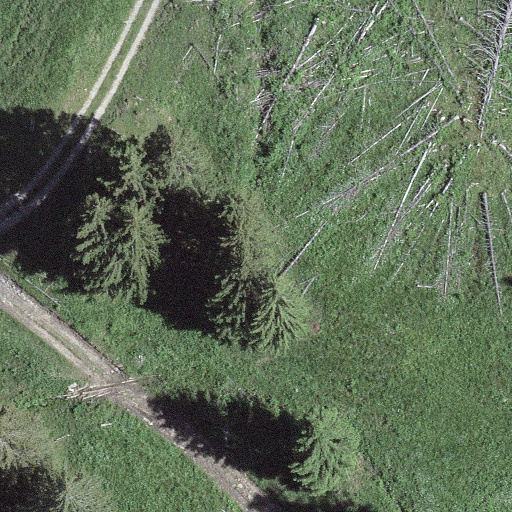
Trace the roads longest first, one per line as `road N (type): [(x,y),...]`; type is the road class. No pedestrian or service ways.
road 1 (track): [(268,511),(195,442),(0,292)]
road 2 (track): [(0,224),(29,213),(88,128),(151,0)]
